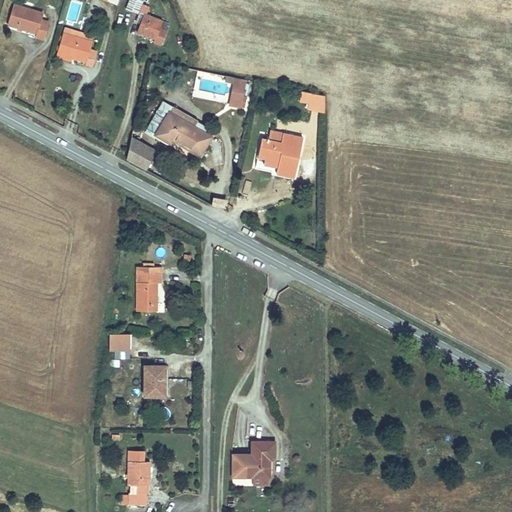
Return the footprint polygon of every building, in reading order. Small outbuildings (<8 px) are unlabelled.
[(35,37),(34,40),(40,43),(42,44),(47,26),(40,24),(42,16),(13,8),(7,28),(35,37)] [(144,17),(137,37),(156,45),(155,48),(163,51),(169,34),(160,31),(162,24),(144,17)] [(73,36),(72,42),(85,46),(87,39),(73,36)] [(62,39),(58,57),(72,61),(85,65),(84,69),(94,72),(98,55),(91,53),(92,47),(85,46),(72,42),(62,39)] [(72,61),(58,57),(57,61),(71,65),(72,61)] [(245,97),(248,82),(238,80),(233,106),(247,109),(249,98),(245,97)] [(307,113),(324,116),(325,98),(301,93),(299,104),(308,105),(308,108),(307,113)] [(172,118),(160,138),(174,147),(176,144),(203,159),(213,141),(172,118)] [(263,140),(259,159),(280,164),(278,176),(296,180),(304,140),(283,135),(282,144),(271,142),(272,138),(268,138),(267,141),(263,140)] [(132,136),(123,158),(146,169),(156,147),(132,136)] [(138,274),(138,309),(159,309),(159,282),(163,282),(163,274),(138,274)] [(127,333),(108,333),(108,347),(127,347),(127,333)] [(118,367),(119,360),(108,358),(107,366),(118,367)] [(144,364),(144,394),(164,394),(165,364),(144,364)] [(130,422),(138,423),(140,414),(132,412),(130,422)] [(272,461),(272,442),(249,443),(249,460),(235,460),(235,478),(249,478),(267,477),(266,461),(272,461)] [(132,449),(131,482),(148,482),(152,482),(151,459),(145,459),(145,449),(132,449)] [(131,482),(131,491),(148,491),(148,482),(131,482)] [(148,491),(131,491),(131,501),(148,501),(148,491)]
